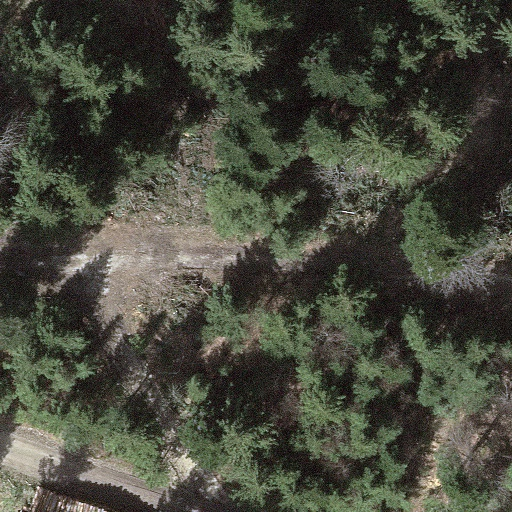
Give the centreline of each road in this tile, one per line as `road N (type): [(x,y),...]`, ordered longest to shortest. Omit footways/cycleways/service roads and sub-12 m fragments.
road 1 (track): [(226,511),(186,469),(62,254)]
road 2 (track): [(177,511),(0,450)]
